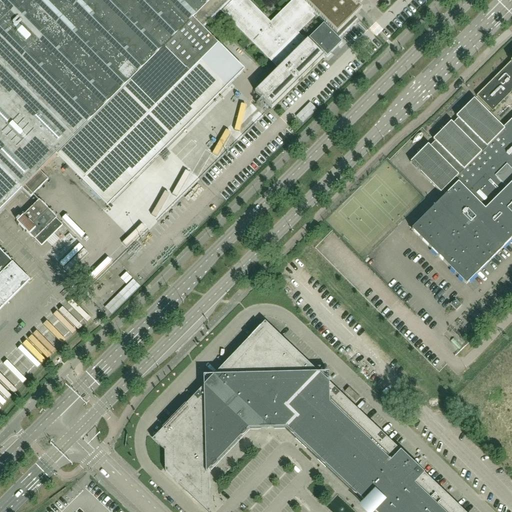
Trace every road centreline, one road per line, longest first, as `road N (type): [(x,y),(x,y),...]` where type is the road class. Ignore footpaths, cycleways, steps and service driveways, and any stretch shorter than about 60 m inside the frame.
road 1 (primary): [(73,436),(511,0)]
road 2 (primary): [(468,0),(52,413)]
road 3 (unknown): [(381,8),(112,297)]
